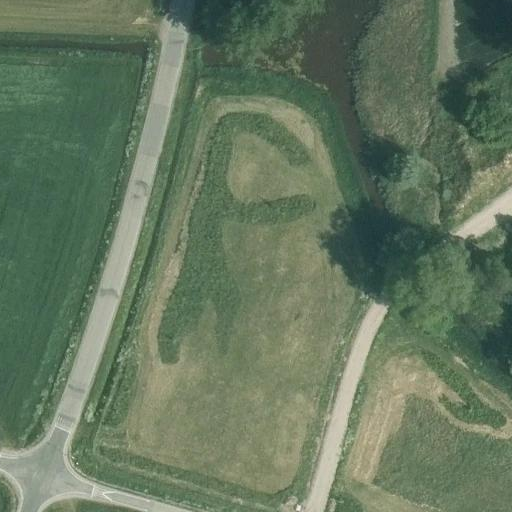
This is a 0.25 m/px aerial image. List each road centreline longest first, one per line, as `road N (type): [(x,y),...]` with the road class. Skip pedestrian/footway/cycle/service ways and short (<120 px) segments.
road 1 (tertiary): [(42,476),(116,268),(182,0)]
road 2 (unclassified): [(164,511),(42,476)]
